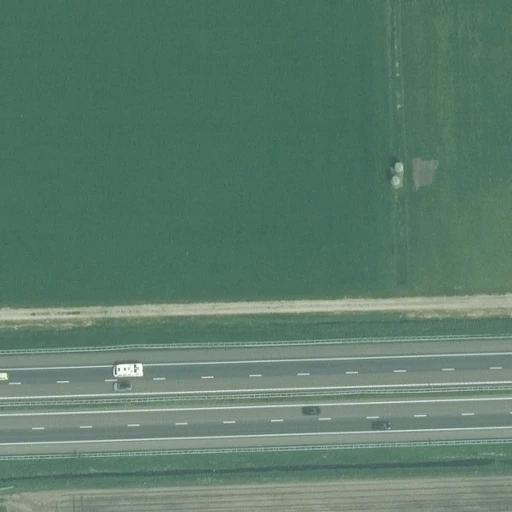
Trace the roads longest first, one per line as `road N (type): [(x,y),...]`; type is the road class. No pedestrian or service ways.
road 1 (motorway): [(0,430),(511,414)]
road 2 (motorway): [(511,369),(0,385)]
